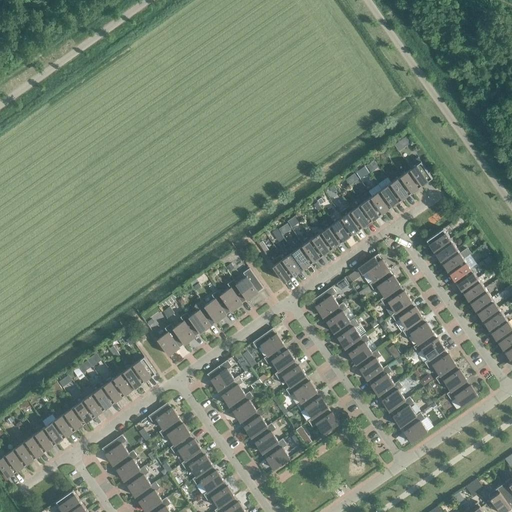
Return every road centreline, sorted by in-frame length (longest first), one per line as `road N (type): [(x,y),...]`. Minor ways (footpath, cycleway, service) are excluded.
road 1 (residential): [(511,206),(364,0)]
road 2 (residential): [(509,390),(394,226)]
road 3 (residential): [(403,464),(289,300)]
road 4 (residential): [(0,105),(149,0)]
road 5 (residential): [(269,511),(176,380)]
road 6 (residential): [(176,380),(289,300)]
road 7 (residential): [(403,464),(509,390)]
road 8 (residential): [(71,454),(176,380)]
road 9 (residential): [(289,300),(394,226)]
